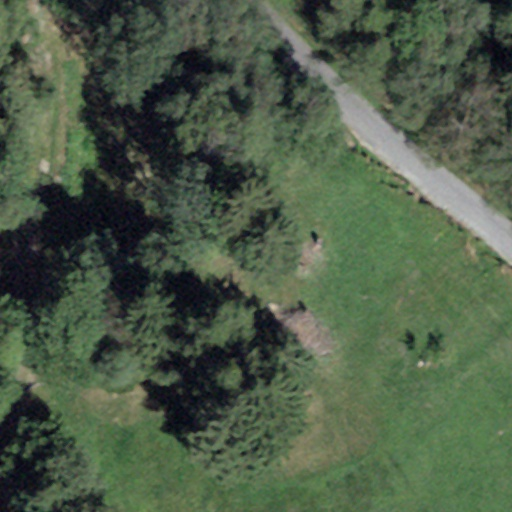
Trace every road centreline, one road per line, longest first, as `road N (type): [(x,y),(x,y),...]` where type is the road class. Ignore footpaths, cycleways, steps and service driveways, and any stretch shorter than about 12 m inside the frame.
road 1 (track): [(0,426),(33,46),(25,0)]
road 2 (unclassified): [(243,0),(511,232)]
